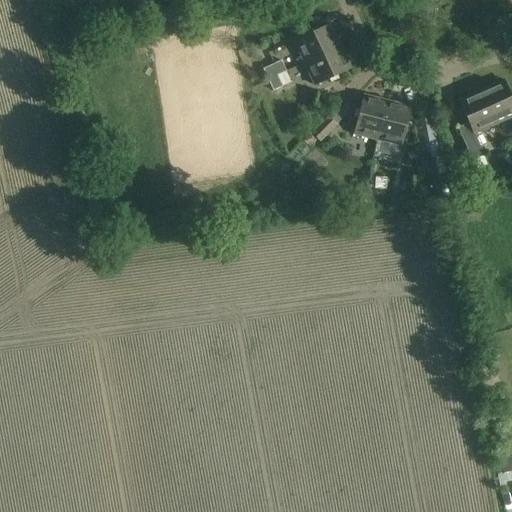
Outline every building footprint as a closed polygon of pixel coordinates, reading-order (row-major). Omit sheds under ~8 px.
[(304,63),(340,46),(329,24),(293,41),(304,63)] [(350,69),(340,46),(304,63),(314,86),(350,69)] [(267,80),(276,76),(286,72),(280,60),(262,69),(267,80)] [(276,76),(267,80),(272,91),(282,87),(276,76)] [(480,89),(496,124),(511,116),(511,99),(503,79),(480,89)] [(496,124),(480,89),(457,99),(468,122),(457,127),(476,169),(488,164),(474,133),(496,124)] [(377,140),(386,101),(362,95),(353,134),(377,140)] [(386,101),(377,140),(401,146),(411,107),(386,101)] [(326,118),(314,132),(324,140),(335,126),(326,118)] [(432,118),(417,121),(424,157),(439,154),(432,118)] [(511,471),(511,465),(509,448),(499,449),(503,473),(511,471)]
